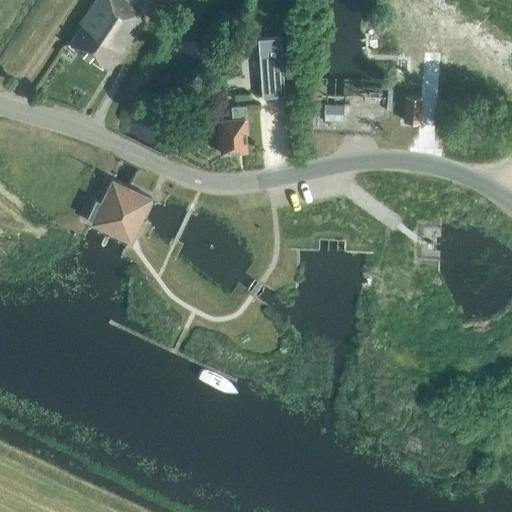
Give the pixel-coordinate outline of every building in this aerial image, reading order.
[(129,6),(133,0),(94,0),(78,23),(80,25),(68,43),(100,66),(113,48),(115,49),(140,14),(129,6)] [(261,97),(284,95),(279,37),(256,39),(261,97)] [(419,122),(421,97),(404,96),(402,121),(419,122)] [(323,103),(322,120),(342,120),(342,104),(323,103)] [(245,117),(244,105),(230,106),(231,118),(217,119),(219,153),(245,151),(244,133),(246,133),(245,117)] [(128,241),(150,196),(110,178),(99,202),(94,199),(86,217),(91,219),(89,222),(128,241)]
